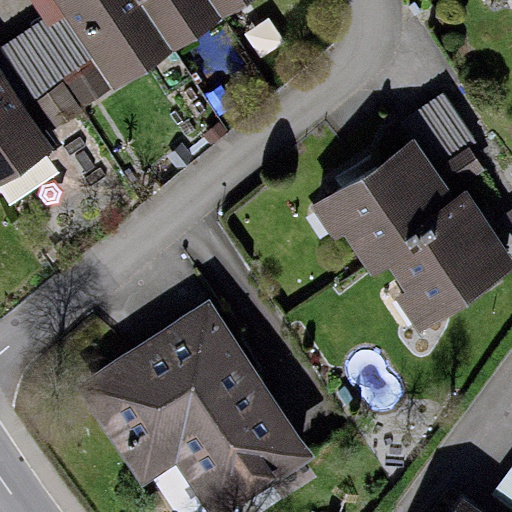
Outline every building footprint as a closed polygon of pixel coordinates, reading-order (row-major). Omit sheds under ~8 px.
[(172,44),(221,11),(236,0),(63,0),(115,79),(172,44)] [(59,3),(0,40),(0,56),(46,130),(113,89),(59,3)] [(0,173),(49,143),(0,64),(0,173)] [(382,255),(462,196),(416,133),(317,205),(363,268),(382,255)] [(462,196),(382,255),(429,320),(511,259),(511,247),(470,190),(462,196)] [(207,287),(73,377),(143,480),(174,459),(209,511),(217,511),(315,446),(207,287)] [(511,454),(489,486),(511,503),(511,454)] [(498,511),(469,491),(454,511),(498,511)]
